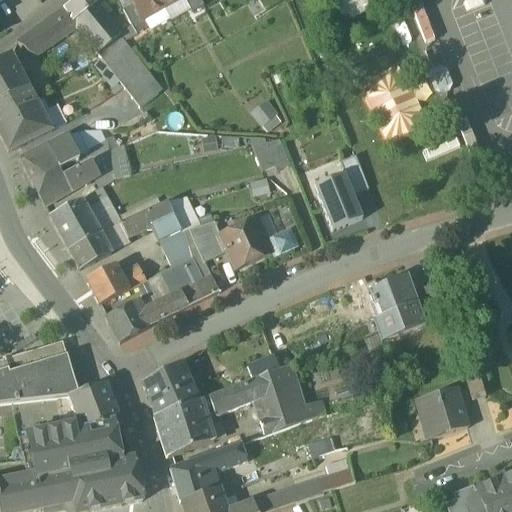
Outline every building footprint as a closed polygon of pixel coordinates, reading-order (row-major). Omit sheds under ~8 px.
[(79,0),(51,20),(63,37),(74,28),(80,36),(102,18),(103,19),(108,15),(97,0),(79,0)] [(115,0),(122,13),(132,7),(128,0),(115,0)] [(142,22),(162,10),(156,0),(128,0),(132,7),(141,22),(142,22)] [(156,0),(162,10),(180,0),(156,0)] [(180,0),(162,10),(169,22),(188,11),(182,0),(180,0)] [(182,0),(188,11),(191,15),(203,9),(197,0),(182,0)] [(122,13),(135,37),(147,31),(142,22),(141,22),(132,7),(122,13)] [(169,22),(162,10),(142,22),(147,31),(148,33),(169,22)] [(80,36),(97,57),(118,40),(103,19),(102,18),(80,36)] [(30,58),(33,58),(63,37),(51,20),(31,35),(16,46),(27,57),(30,58)] [(158,96),(150,86),(142,77),(146,74),(120,40),(97,57),(97,58),(131,101),(139,111),(158,96)] [(0,63),(0,106),(2,105),(14,116),(35,105),(11,61),(9,59),(7,60),(0,63)] [(252,112),(264,101),(258,94),(245,105),(252,112)] [(36,105),(50,134),(66,126),(56,108),(48,112),(42,101),(36,105)] [(270,102),(252,111),(263,133),(281,124),(270,102)] [(36,105),(35,105),(14,116),(2,105),(0,106),(0,139),(8,155),(14,152),(50,134),(36,105)] [(81,157),(106,143),(100,133),(83,133),(66,139),(76,160),(81,157)] [(214,138),(200,140),(202,155),(216,152),(214,138)] [(19,162),(31,187),(57,173),(62,181),(77,172),(81,170),(77,162),(76,160),(66,139),(46,149),(19,162)] [(238,139),(222,139),(221,148),(237,149),(238,139)] [(279,142),(251,149),(260,171),(274,168),(276,173),(289,168),(279,142)] [(81,170),(90,165),(107,154),(106,143),(81,157),(82,159),(77,162),(81,170)] [(107,154),(111,183),(127,178),(123,148),(107,154)] [(111,183),(107,154),(90,165),(98,179),(92,182),(98,191),(100,190),(111,183)] [(339,165),(343,177),(352,199),(368,192),(354,159),(339,165)] [(81,170),(77,172),(85,186),(92,182),(98,179),(90,165),(81,170)] [(44,210),(85,186),(77,172),(62,181),(57,173),(31,187),(44,210)] [(343,177),(313,190),(331,234),(362,221),(352,199),(343,177)] [(265,180),(248,184),(252,199),(268,195),(265,180)] [(105,199),(100,190),(98,191),(84,201),(90,210),(105,199)] [(99,237),(119,227),(122,226),(119,220),(105,199),(90,210),(85,213),(99,237)] [(180,234),(184,235),(188,233),(200,229),(187,199),(166,205),(180,234)] [(123,217),(123,218),(126,224),(144,216),(160,208),(156,201),(123,217)] [(49,220),(68,254),(99,237),(85,213),(80,204),(49,220)] [(166,205),(160,208),(144,216),(150,229),(157,244),(180,234),(166,205)] [(119,227),(127,241),(150,229),(144,216),(126,224),(122,226),(119,227)] [(234,274),(269,257),(271,257),(264,244),(262,245),(253,224),(234,233),(233,231),(219,237),(217,238),(225,256),(234,274)] [(213,225),(200,229),(214,261),(225,256),(217,238),(219,237),(213,225)] [(119,227),(99,237),(110,256),(129,246),(127,241),(119,227)] [(202,266),(214,261),(200,229),(188,233),(202,266)] [(289,232),(264,244),(271,257),(269,257),(272,263),(294,253),(293,252),(297,250),(289,232)] [(202,266),(188,233),(184,235),(192,261),(172,271),(160,278),(170,299),(180,294),(208,280),(202,266)] [(159,245),(172,271),(192,261),(184,235),(159,245)] [(110,256),(99,237),(68,254),(79,273),(110,257),(110,256)] [(451,259),(440,262),(442,269),(453,266),(451,259)] [(85,283),(98,309),(128,293),(120,278),(114,268),(85,283)] [(145,285),(137,270),(120,278),(128,293),(145,285)] [(367,292),(378,320),(379,321),(416,307),(418,307),(413,294),(406,277),(367,292)] [(142,313),(170,299),(160,278),(145,285),(151,298),(138,305),(142,313)] [(180,294),(187,310),(217,295),(208,280),(180,294)] [(416,307),(421,319),(422,318),(442,310),(435,285),(413,294),(418,307),(416,307)] [(105,320),(120,346),(146,332),(146,330),(187,310),(180,294),(170,299),(142,313),(138,305),(137,303),(105,320)] [(421,319),(416,307),(379,321),(378,320),(373,322),(381,344),(425,327),(422,318),(421,319)] [(67,399),(77,396),(62,346),(0,364),(0,404),(26,403),(67,399)] [(251,384),(252,383),(279,373),(273,359),(246,369),(251,384)] [(141,386),(157,420),(197,405),(192,391),(181,365),(141,386)] [(289,369),(279,373),(252,383),(259,401),(267,422),(260,424),(264,438),(278,433),(307,423),(302,409),(289,369)] [(466,387),(471,403),(484,399),(477,373),(463,377),(466,387)] [(251,384),(207,401),(215,418),(219,417),(259,401),(252,383),(251,384)] [(73,415),(79,429),(84,429),(85,432),(113,426),(115,426),(114,424),(119,422),(105,387),(102,388),(77,396),(67,399),(73,415)] [(200,404),(206,401),(201,387),(192,391),(197,405),(200,404)] [(466,387),(455,391),(460,406),(471,403),(466,387)] [(467,430),(460,406),(455,391),(416,403),(420,418),(422,417),(429,442),(467,430)] [(221,422),(219,417),(215,418),(207,401),(206,401),(200,404),(209,427),(221,422)] [(302,409),(307,423),(312,421),(325,418),(327,417),(322,402),(302,409)] [(154,421),(166,460),(214,442),(209,427),(200,404),(197,405),(157,420),(154,421)] [(428,442),(429,442),(422,417),(420,418),(428,442)] [(312,421),(319,445),(331,441),(325,418),(312,421)] [(41,465),(45,481),(68,477),(67,476),(121,464),(113,426),(85,432),(80,433),(79,429),(66,429),(26,438),(31,465),(41,465)] [(308,449),(311,460),(334,452),(331,441),(319,445),(308,449)] [(170,471),(180,504),(218,491),(213,476),(246,462),(246,460),(240,446),(170,471)] [(325,467),(329,478),(348,472),(345,461),(325,467)] [(0,511),(33,511),(41,511),(44,510),(44,511),(56,511),(65,510),(64,506),(67,505),(74,504),(75,511),(91,511),(142,501),(133,462),(121,464),(67,476),(68,477),(45,481),(38,483),(37,478),(0,485),(0,511)] [(0,465),(0,485),(37,478),(38,483),(45,481),(41,465),(31,465),(10,465),(0,465)] [(349,472),(317,482),(264,500),(267,511),(270,511),(271,511),(306,501),(322,496),(353,486),(349,472)] [(511,511),(511,476),(499,482),(511,511)] [(511,511),(499,482),(477,491),(478,494),(485,511),(511,511)] [(182,511),(256,511),(253,503),(252,502),(228,511),(223,499),(221,500),(220,495),(218,491),(180,504),(182,511)] [(485,511),(478,494),(473,496),(472,493),(456,499),(457,502),(451,505),(454,511),(485,511)] [(253,503),(256,511),(267,511),(264,500),(253,503)]
